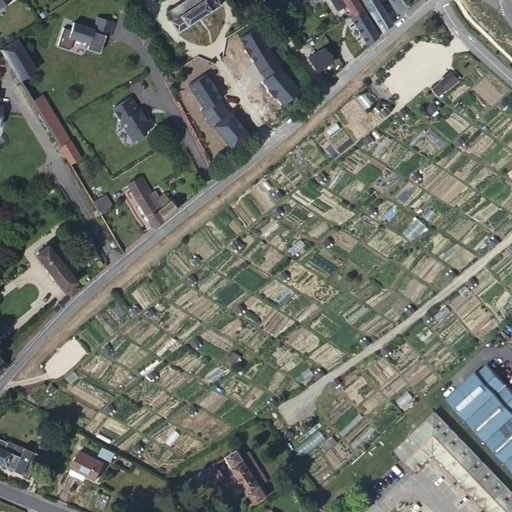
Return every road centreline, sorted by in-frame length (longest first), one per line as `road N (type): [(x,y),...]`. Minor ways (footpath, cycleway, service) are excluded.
road 1 (residential): [(0,386),(115,265),(214,191),(435,0)]
road 2 (track): [(290,405),(511,234)]
